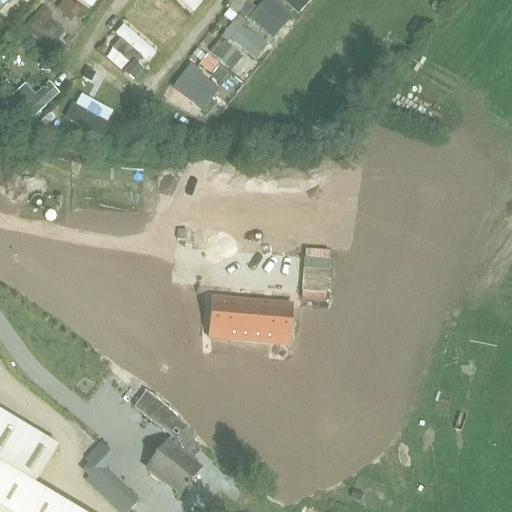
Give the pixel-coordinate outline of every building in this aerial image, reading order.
[(0,0),(0,19),(13,6),(6,0),(0,0)] [(150,0),(155,3),(148,15),(166,27),(171,20),(182,28),(192,14),(170,0),(150,0)] [(29,17),(37,38),(58,30),(50,9),(29,17)] [(242,21),(230,36),(262,61),(274,45),(242,21)] [(248,52),(236,67),(249,78),(261,63),(248,52)] [(110,73),(91,93),(119,118),(138,98),(110,73)] [(28,175),(40,177),(41,163),(30,162),(28,175)] [(149,325),(197,239),(220,251),(237,221),(180,190),(165,216),(142,204),(93,294),(149,325)] [(207,299),(203,341),(287,349),(290,307),(207,299)] [(143,394),(133,407),(162,429),(172,416),(175,419),(172,423),(182,430),(170,446),(166,443),(146,468),(180,494),(199,469),(191,462),(201,449),(192,442),(193,440),(198,444),(223,412),(262,443),(293,403),(312,379),(272,348),(262,360),(252,352),(236,374),(216,358),(215,359),(214,358),(214,357),(201,347),(204,343),(205,342),(190,330),(142,393),(143,394)] [(353,382),(363,387),(371,372),(360,367),(353,382)] [(72,511),(32,487),(57,446),(0,411),(0,511),(72,511)] [(308,445),(316,451),(327,438),(319,431),(308,445)] [(84,471),(93,480),(94,481),(103,470),(114,459),(99,446),(88,457),(93,461),(84,471)]
